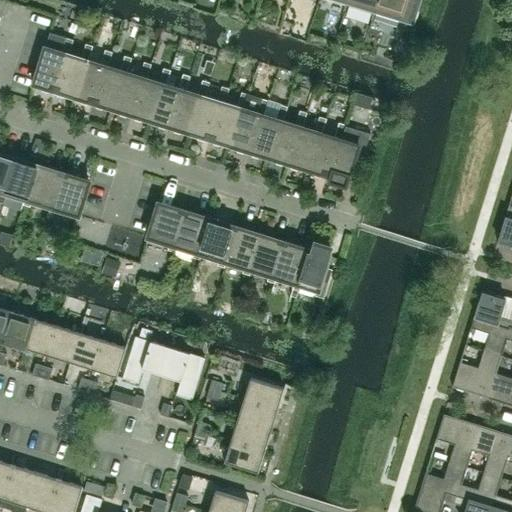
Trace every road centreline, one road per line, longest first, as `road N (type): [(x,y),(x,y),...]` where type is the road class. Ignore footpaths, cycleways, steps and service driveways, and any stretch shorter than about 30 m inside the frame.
road 1 (residential): [(347,221),(0,114)]
road 2 (residential): [(176,460),(0,405)]
